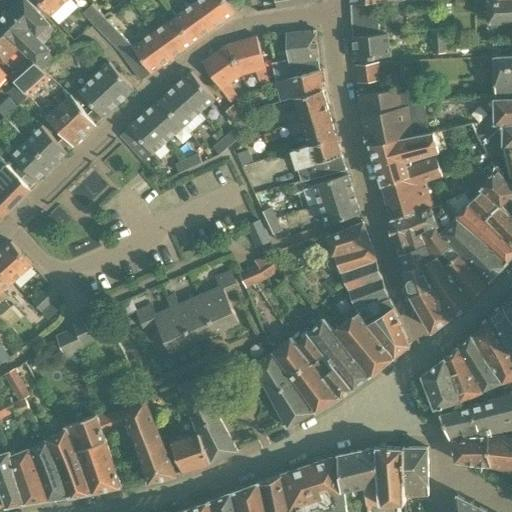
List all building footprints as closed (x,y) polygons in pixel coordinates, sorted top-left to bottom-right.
[(48,53),(49,51),(35,37),(48,24),(25,0),(20,0),(0,19),(0,27),(19,48),(26,54),(30,59),(49,77),(44,72),(56,61),(48,53)] [(66,0),(36,0),(50,15),(66,0)] [(192,5),(210,29),(234,13),(224,0),(199,0),(194,3),(192,5)] [(511,0),(487,0),(489,24),(511,22),(511,0)] [(123,55),(133,47),(131,43),(107,19),(105,17),(104,15),(92,3),(83,12),(95,25),(96,26),(121,52),(123,55)] [(376,3),(350,4),(352,37),(379,34),(376,3)] [(210,29),(192,5),(176,17),(169,21),(187,46),(210,29)] [(187,46),(169,21),(154,33),(146,38),(165,63),(187,46)] [(19,48),(0,27),(0,59),(3,62),(19,48)] [(445,39),(445,29),(431,29),(432,53),(446,53),(445,39)] [(319,61),(316,30),(287,33),(289,57),(273,61),(278,81),(292,77),(319,71),(318,62),(319,61)] [(355,60),(389,57),(387,34),(379,34),(352,37),(355,60)] [(256,37),(227,45),(241,74),(255,70),(260,86),(269,83),(256,37)] [(146,38),(133,47),(123,55),(141,80),(165,63),(146,38)] [(241,74),(227,45),(202,62),(229,102),(238,96),(228,83),(241,74)] [(13,70),(15,73),(11,77),(27,95),(28,96),(49,77),(30,59),(26,54),(15,64),(17,66),(13,70)] [(511,55),(493,56),(495,95),(511,94),(511,55)] [(358,83),(380,80),(378,62),(355,65),(358,83)] [(109,63),(94,77),(118,103),(134,89),(109,63)] [(319,71),(292,77),(278,81),(275,82),(278,92),(291,89),(293,97),(294,97),(322,89),(319,71)] [(191,72),(173,88),(197,114),(199,113),(214,99),(191,72)] [(118,103),(94,77),(78,91),(94,108),(91,111),(100,120),(107,113),(118,103)] [(419,104),(416,86),(360,95),(362,115),(371,145),(429,133),(424,103),(419,104)] [(197,114),(173,88),(155,103),(179,130),(184,126),(197,114)] [(294,97),(297,109),(285,113),(289,126),(329,113),(322,89),(294,97)] [(0,103),(0,110),(5,116),(17,104),(9,95),(1,103),(0,103)] [(100,120),(91,111),(88,115),(70,95),(46,117),(64,136),(61,140),(70,149),(73,146),(100,120)] [(511,98),(494,99),(494,117),(486,117),(487,134),(477,135),(481,142),(487,154),(511,148),(511,98)] [(179,130),(155,103),(138,119),(162,145),(168,139),(179,130)] [(234,103),(227,108),(236,119),(246,111),(241,105),(239,108),(234,103)] [(335,136),(329,113),(289,126),(291,135),(304,131),(308,145),(335,136)] [(162,145),(138,119),(129,127),(120,135),(121,136),(143,161),(152,154),(152,153),(162,145)] [(239,135),(248,130),(243,119),(236,123),(234,124),(239,135)] [(70,149),(61,140),(58,143),(42,126),(27,141),(52,166),(67,152),(70,149)] [(429,133),(371,145),(370,145),(382,185),(411,177),(408,168),(437,160),(435,154),(439,152),(448,149),(443,130),(433,132),(429,133)] [(232,131),(222,139),(229,146),(238,138),(232,131)] [(266,142),(278,137),(276,131),(263,136),(266,142)] [(335,136),(308,145),(291,150),(297,168),(301,181),(346,170),(342,155),(341,155),(335,136)] [(229,146),(222,139),(213,147),(219,154),(229,146)] [(52,166),(27,141),(12,156),(28,172),(25,176),(33,185),(52,166)] [(487,154),(481,142),(467,147),(479,166),(490,178),(482,187),(479,190),(511,218),(511,188),(505,179),(508,177),(487,154)] [(511,148),(487,154),(508,177),(511,175),(511,180),(511,179),(511,148)] [(252,162),(248,151),(238,154),(242,165),(252,162)] [(198,154),(186,159),(190,168),(202,162),(198,154)] [(0,208),(4,213),(29,188),(33,185),(25,176),(21,179),(0,157),(0,208)] [(190,168),(186,159),(175,164),(179,173),(190,168)] [(411,177),(382,185),(391,219),(433,208),(425,183),(443,176),(437,160),(408,168),(411,177)] [(313,184),(317,195),(306,199),(309,208),(319,204),(354,194),(347,174),(313,184)] [(473,176),(460,186),(457,188),(462,194),(467,191),(472,199),(466,204),(471,209),(511,245),(511,218),(479,190),(482,187),(473,176)] [(354,194),(319,204),(309,208),(312,217),(322,214),(326,225),(360,214),(354,194)] [(458,196),(451,199),(445,202),(459,225),(507,262),(508,261),(507,260),(511,254),(511,245),(471,209),(466,204),(458,196)] [(459,225),(445,202),(433,208),(439,228),(444,241),(488,281),(507,262),(459,225)] [(268,223),(277,219),(276,217),(272,207),(263,211),(268,223)] [(433,208),(391,219),(399,253),(429,243),(424,232),(439,228),(433,208)] [(282,230),(277,219),(268,223),(274,234),(282,230)] [(256,248),(270,241),(260,220),(246,226),(256,248)] [(334,255),(336,259),(371,245),(363,221),(331,235),(330,232),(318,236),(321,246),(330,243),(333,255),(334,255)] [(444,241),(439,228),(424,232),(429,243),(432,256),(434,255),(444,268),(445,268),(472,297),(488,281),(444,241)] [(0,252),(0,267),(13,282),(32,264),(12,242),(0,252)] [(429,243),(399,253),(400,255),(405,270),(416,265),(432,256),(429,243)] [(371,245),(336,259),(342,275),(376,261),(371,245)] [(434,255),(432,256),(416,265),(451,316),(452,317),(472,297),(445,268),(444,268),(434,255)] [(257,264),(263,273),(278,264),(272,256),(258,265),(257,264)] [(382,278),(376,261),(342,275),(349,292),(382,278)] [(257,264),(250,268),(256,284),(267,279),(263,273),(257,264)] [(416,265),(405,270),(411,296),(432,330),(451,316),(416,265)] [(13,282),(0,267),(0,302),(8,296),(3,291),(13,282)] [(256,284),(250,268),(239,272),(246,288),(256,284)] [(219,287),(199,296),(215,332),(238,321),(225,291),(238,286),(231,270),(215,277),(219,287)] [(382,278),(349,292),(355,309),(388,295),(382,278)] [(41,312),(60,295),(50,284),(31,301),(41,312)] [(215,332),(199,296),(179,304),(175,295),(165,299),(170,308),(186,345),(215,332)] [(359,313),(395,355),(409,344),(390,298),(367,307),(373,319),(368,322),(360,312),(359,313)] [(511,298),(503,307),(511,317),(511,298)] [(14,301),(1,311),(12,324),(24,314),(14,301)] [(186,345),(170,308),(156,314),(152,304),(135,311),(138,317),(141,325),(142,327),(156,322),(169,352),(186,345)] [(511,317),(503,307),(493,318),(511,347),(511,317)] [(77,328),(85,347),(108,336),(102,323),(97,311),(73,322),(75,327),(76,328),(77,328)] [(395,355),(359,313),(354,315),(335,330),(370,374),(395,355)] [(371,374),(370,374),(335,330),(324,317),(309,333),(353,387),(371,374)] [(511,347),(493,318),(472,337),(502,382),(511,378),(511,347)] [(76,328),(75,327),(56,335),(58,340),(66,358),(79,353),(86,350),(85,347),(77,328),(76,328)] [(297,343),(292,338),(340,395),(353,387),(309,333),(297,343)] [(502,382),(472,337),(459,349),(483,391),(502,382)] [(340,395),(292,338),(276,350),(298,379),(319,408),(340,395)] [(483,391),(459,349),(447,361),(460,400),(483,391)] [(298,379),(276,350),(273,353),(252,364),(260,377),(269,394),(298,379)] [(460,400),(447,361),(424,377),(435,407),(460,400)] [(28,396),(30,395),(15,368),(4,374),(19,401),(28,396)] [(195,425),(219,416),(200,377),(179,386),(183,396),(195,425)] [(298,379),(269,394),(286,426),(315,410),(319,408),(298,379)] [(170,401),(183,396),(179,386),(166,392),(170,401)] [(451,441),(473,436),(511,427),(511,394),(440,415),(449,439),(450,439),(451,441)] [(10,398),(0,403),(0,419),(15,411),(17,417),(18,416),(10,398)] [(10,398),(18,416),(31,412),(26,399),(13,405),(10,398)] [(126,409),(99,419),(102,429),(123,422),(128,437),(135,436),(149,477),(150,481),(177,474),(146,400),(125,407),(126,409)] [(99,419),(97,414),(64,426),(66,430),(92,492),(120,487),(119,483),(106,440),(102,429),(99,419)] [(219,416),(195,425),(198,433),(212,463),(237,451),(222,424),(219,416)] [(66,430),(49,438),(69,496),(92,492),(66,430)] [(212,463),(198,433),(172,442),(183,471),(212,463),(211,463),(212,463)] [(511,434),(490,436),(490,465),(491,465),(511,469),(511,434)] [(490,436),(473,436),(451,441),(456,461),(477,464),(490,465),(490,436)] [(69,496),(49,438),(32,447),(32,448),(49,500),(69,496)] [(49,500),(32,448),(12,456),(11,452),(10,452),(25,503),(26,503),(49,500)] [(376,448),(338,455),(345,489),(364,486),(378,483),(376,448)] [(376,448),(378,483),(364,486),(366,504),(379,503),(405,502),(405,497),(405,496),(404,449),(376,448)] [(404,449),(405,496),(427,494),(427,448),(404,449)] [(25,503),(10,452),(0,454),(0,489),(1,494),(5,506),(5,507),(25,503)] [(347,511),(345,489),(338,455),(310,464),(317,511),(347,511)] [(282,474),(290,511),(317,511),(310,464),(282,474)] [(290,511),(282,474),(260,482),(261,483),(267,511),(290,511)] [(267,511),(261,483),(232,493),(238,511),(267,511)] [(238,511),(232,493),(211,501),(212,511),(238,511)] [(482,511),(483,509),(458,496),(456,511),(482,511)] [(212,511),(211,501),(187,510),(187,511),(212,511)]
